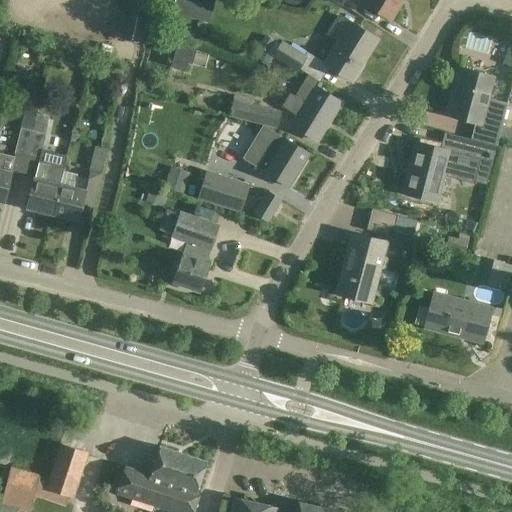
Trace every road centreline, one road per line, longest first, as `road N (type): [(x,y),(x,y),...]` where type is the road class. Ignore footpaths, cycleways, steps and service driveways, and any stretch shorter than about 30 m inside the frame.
road 1 (residential): [(256,337),(267,305),(455,0)]
road 2 (residential): [(256,337),(0,270)]
road 3 (secondary): [(245,381),(0,313)]
road 4 (secondary): [(0,335),(237,406)]
road 5 (secondary): [(237,406),(393,435)]
road 6 (secondary): [(393,435),(245,381)]
road 7 (residential): [(511,401),(359,363)]
road 8 (secondary): [(511,468),(393,435)]
